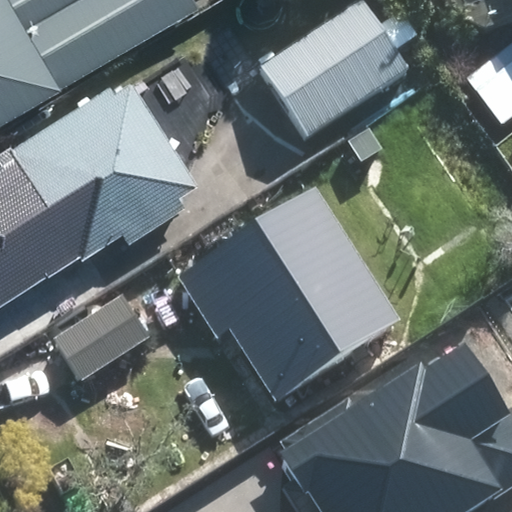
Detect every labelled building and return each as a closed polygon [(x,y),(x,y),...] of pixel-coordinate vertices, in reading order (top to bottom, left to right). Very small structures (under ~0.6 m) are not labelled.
[(0,0),(0,120),(194,12),(187,0),(0,0)] [(511,0),(444,0),(456,38),(511,20),(511,0)] [(406,72),(359,5),(258,74),(305,141),(406,72)] [(184,208),(176,196),(195,184),(132,80),(5,156),(52,233),(60,228),(78,258),(121,232),(127,242),(184,208)] [(396,326),(313,195),(187,274),(270,405),(396,326)] [(146,342),(119,300),(55,341),(82,383),(146,342)] [(511,511),(511,411),(447,451),(484,511),(511,511)] [(226,511),(399,511),(421,499),(378,427),(347,445),(344,440),(225,510),(226,511)]
